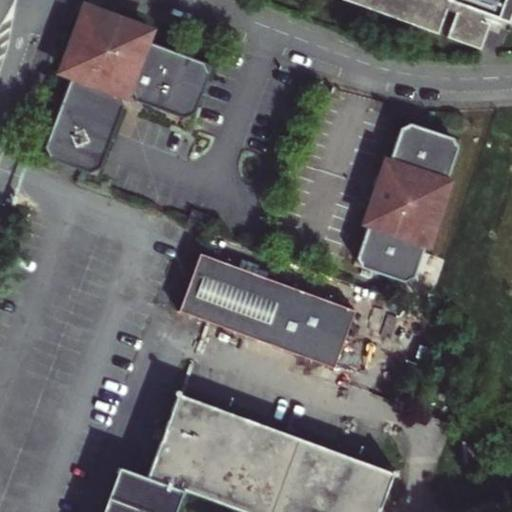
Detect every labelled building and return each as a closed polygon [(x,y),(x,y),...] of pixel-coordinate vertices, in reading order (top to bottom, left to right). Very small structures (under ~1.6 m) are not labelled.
[(511,0),(340,0),(339,2),(439,36),(448,11),(456,14),(447,39),(478,50),(489,27),(481,22),(484,15),(509,23),(511,15),(511,0)] [(96,174),(122,106),(115,88),(128,83),(136,100),(190,119),(212,61),(149,37),(153,26),(92,3),(78,8),(55,69),(67,74),(38,151),(96,174)] [(421,225),(432,196),(434,196),(450,152),(451,149),(394,128),(377,174),(371,172),(360,203),(365,205),(349,250),(406,271),(423,226),(421,225)] [(196,198),(190,215),(210,223),(216,205),(196,198)] [(353,309),(199,254),(179,309),(187,312),(318,360),(332,365),(335,357),(353,309)] [(177,394),(164,431),(148,476),(120,466),(103,511),(175,511),(184,489),(245,511),(373,511),(374,511),(388,472),(375,466),(359,461),(177,394)]
